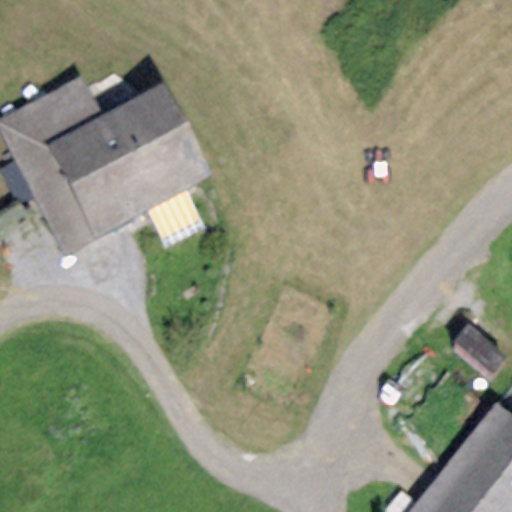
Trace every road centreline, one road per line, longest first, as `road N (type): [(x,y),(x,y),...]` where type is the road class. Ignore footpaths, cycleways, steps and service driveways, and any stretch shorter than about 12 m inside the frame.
road 1 (track): [(0,317),(53,301),(109,312),(177,410),(239,475),(305,484)]
road 2 (track): [(511,195),(353,375),(305,484),(314,511)]
